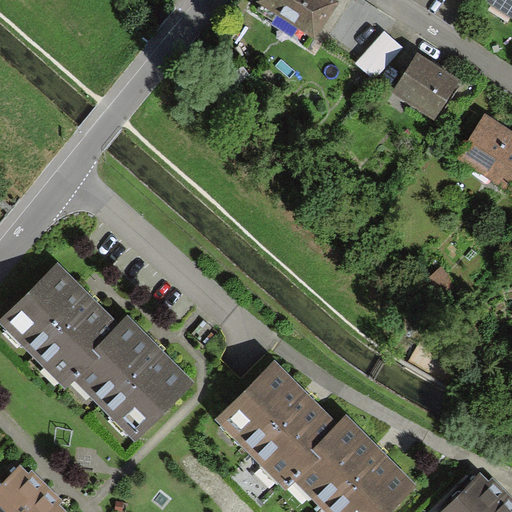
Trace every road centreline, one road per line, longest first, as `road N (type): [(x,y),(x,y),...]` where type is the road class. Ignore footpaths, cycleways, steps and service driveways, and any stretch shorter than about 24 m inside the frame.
road 1 (residential): [(54,173),(337,389),(511,478)]
road 2 (residential): [(54,173),(205,0)]
road 3 (residential): [(511,77),(388,0)]
road 4 (residential): [(0,422),(89,511)]
